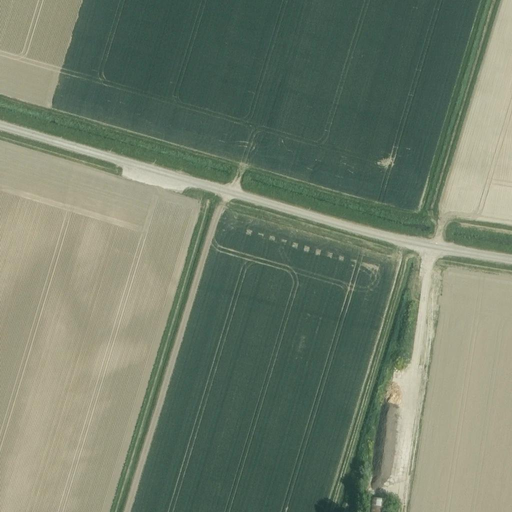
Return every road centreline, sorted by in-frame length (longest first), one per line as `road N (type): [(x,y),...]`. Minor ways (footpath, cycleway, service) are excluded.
road 1 (tertiary): [(511,259),(370,233),(0,125)]
road 2 (track): [(403,511),(430,300),(409,242)]
